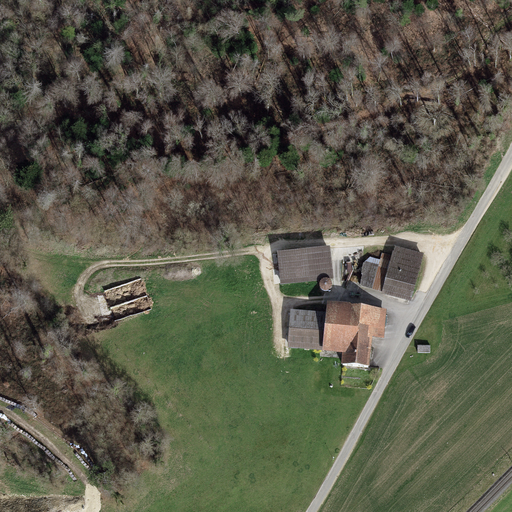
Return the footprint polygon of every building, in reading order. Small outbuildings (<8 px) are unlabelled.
[(396,251),(384,296),(411,303),(423,259),(396,251)] [(280,256),(281,282),(331,279),(329,253),(280,256)] [(146,299),(111,310),(115,324),(151,313),(146,299)] [(328,317),(326,353),(347,355),(346,366),(368,368),(371,338),(381,339),(383,313),(329,309),(328,317)] [(328,317),(292,314),(290,351),(326,353),(328,317)]
